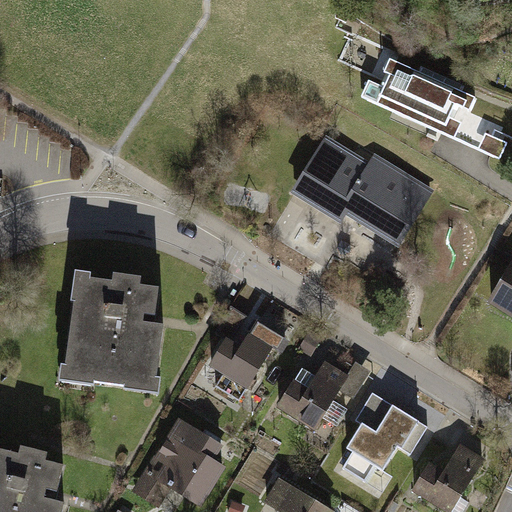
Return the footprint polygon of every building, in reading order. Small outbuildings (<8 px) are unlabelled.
[(511,130),(470,113),(479,91),(400,56),(391,78),(376,72),(387,50),(351,32),(337,60),(368,75),(355,104),(497,166),(511,131),(511,130)] [(400,244),(431,194),(384,165),(383,166),(374,160),(369,168),(326,141),(295,191),(342,220),(347,211),(400,244)] [(511,264),(481,312),(511,331),(511,264)] [(49,381),(48,398),(85,403),(86,396),(113,399),(112,404),(149,409),(152,392),(146,391),(153,340),(133,338),(134,328),(146,330),(150,303),(130,300),(131,292),(105,289),(104,297),(84,294),(85,284),(65,281),(60,317),(63,317),(55,371),(49,381)] [(293,332),(263,317),(255,335),(238,327),(212,366),(258,395),(293,332)] [(353,372),(322,357),(314,375),(298,367),(271,406),(317,436),(353,372)] [(345,451),(384,474),(400,446),(411,453),(426,427),(372,396),(357,422),(360,426),(345,451)] [(184,511),(203,511),(223,476),(210,469),(222,447),(176,423),(141,489),(180,509),(180,510),(184,511)] [(483,450),(461,440),(446,469),(429,459),(406,495),(433,511),(461,511),(478,484),(483,450)] [(0,511),(36,511),(38,504),(50,507),(57,480),(34,474),(37,465),(13,459),(10,468),(0,465),(0,511)] [(321,511),(275,484),(259,508),(265,511),(321,511)]
